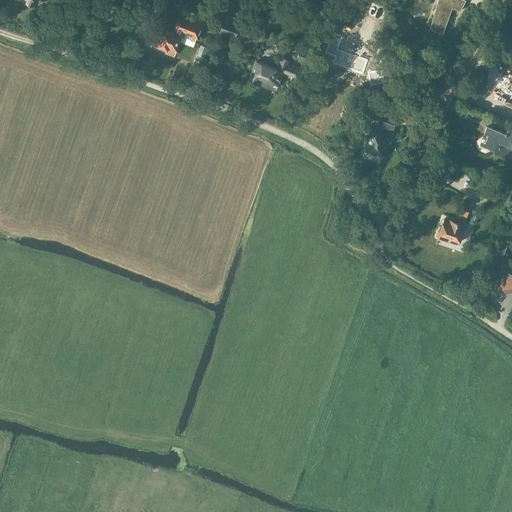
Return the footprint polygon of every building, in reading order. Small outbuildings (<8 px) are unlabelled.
[(120,0),(104,0),(102,6),(116,12),(120,0)] [(446,0),(446,3),(444,6),(439,4),(430,29),(433,30),(442,35),(449,16),(452,9),(452,8),(459,11),(460,11),(462,7),(466,0),(464,0),(446,0)] [(160,28),(157,36),(154,45),(167,50),(166,53),(174,56),(183,33),(199,39),(204,24),(180,14),(173,33),(160,28)] [(219,33),(235,38),(240,28),(223,21),(219,33)] [(330,39),(322,59),(332,63),(332,62),(337,64),(336,66),(365,78),(364,83),(378,83),(378,70),(365,69),(365,70),(363,69),(366,63),(341,53),(340,55),(336,53),(340,43),(330,39)] [(214,61),(226,65),(230,53),(219,48),(214,61)] [(297,59),(308,63),(311,54),(300,50),(297,59)] [(261,63),(256,61),(250,75),(253,81),(259,79),(279,86),(284,72),(297,77),(300,70),(301,68),(289,63),(290,61),(281,57),(277,69),(261,63)] [(379,122),(376,127),(371,125),(370,127),(366,126),(361,141),(365,142),(362,150),(384,157),(394,127),(379,122)] [(487,127),(484,134),(488,136),(486,142),(491,144),(489,149),(495,151),(511,158),(511,129),(508,128),(506,134),(487,127)] [(465,209),(464,211),(459,223),(444,218),(438,238),(438,240),(449,243),(449,242),(460,245),(460,243),(464,230),(466,230),(472,212),(465,209)] [(496,256),(503,258),(508,242),(502,240),(496,256)] [(511,273),(504,271),(498,288),(511,292),(511,273)]
